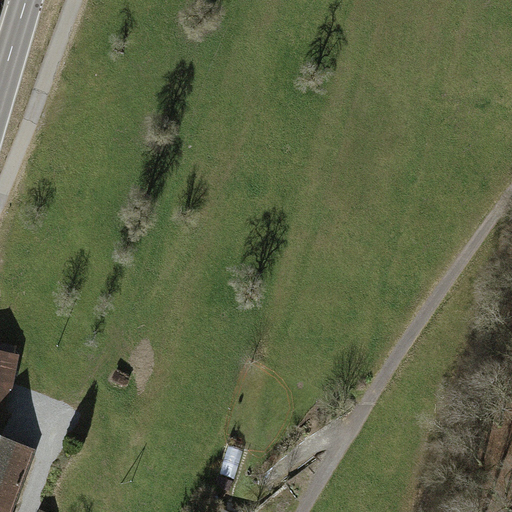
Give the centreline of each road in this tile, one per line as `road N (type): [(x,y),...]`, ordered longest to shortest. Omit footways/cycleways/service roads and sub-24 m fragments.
road 1 (track): [(354,428),(511,192)]
road 2 (track): [(511,307),(424,511)]
road 3 (track): [(354,428),(300,455),(242,503)]
